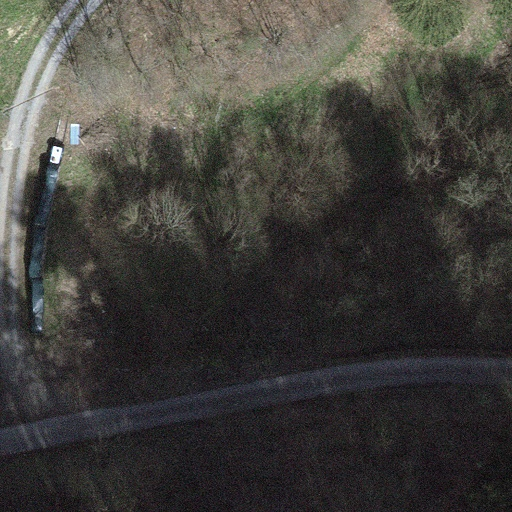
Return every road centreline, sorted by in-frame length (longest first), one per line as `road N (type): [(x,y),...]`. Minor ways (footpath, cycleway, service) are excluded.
road 1 (unclassified): [(511,381),(375,379),(0,441)]
road 2 (track): [(30,435),(8,228),(17,133),(67,24),(91,0)]
